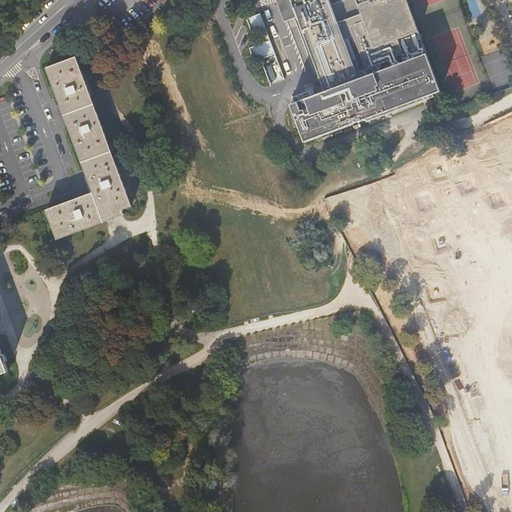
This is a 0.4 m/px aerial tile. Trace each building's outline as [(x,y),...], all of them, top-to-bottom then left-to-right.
[(291,17),(296,16),(290,0),(277,0),(285,20),(291,17)] [(416,26),(406,0),(290,0),(296,16),(324,95),(291,106),(305,145),(442,94),(416,26)] [(249,17),(253,33),(258,31),(261,43),(251,46),(255,59),(275,53),(262,13),(249,17)] [(39,209),(51,242),(132,213),(74,54),(41,65),(86,191),(39,209)] [(465,163),(495,157),(489,130),(459,136),(465,163)] [(511,511),(511,155),(385,204),(447,355),(465,349),(486,409),(471,415),(506,511),(511,511)] [(0,377),(14,372),(0,335),(0,377)] [(141,431),(148,425),(143,420),(136,425),(141,431)] [(167,461),(174,455),(169,450),(162,455),(167,461)]
